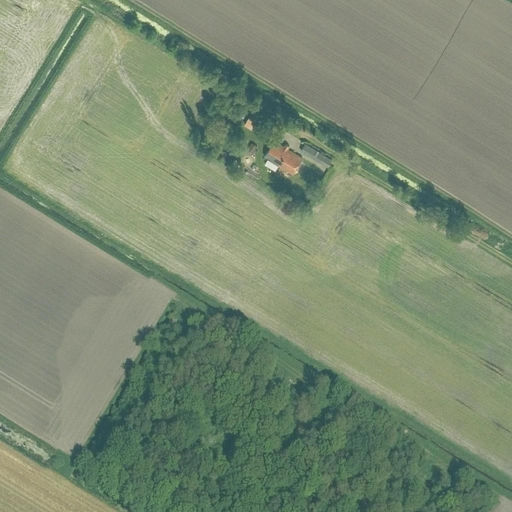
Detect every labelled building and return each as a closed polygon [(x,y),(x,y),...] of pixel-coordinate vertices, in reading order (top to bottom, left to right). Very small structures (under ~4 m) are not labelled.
[(252,111),(244,125),(262,136),(265,130),(269,132),(274,124),(252,111)] [(264,157),(279,165),(293,174),(302,158),(288,150),(290,146),(286,144),(284,147),(274,141),(264,157)] [(253,152),(257,146),(251,142),(248,149),(253,152)] [(328,167),(333,159),(305,143),(301,151),(328,167)] [(251,160),(248,164),(255,169),(258,165),(251,160)]
